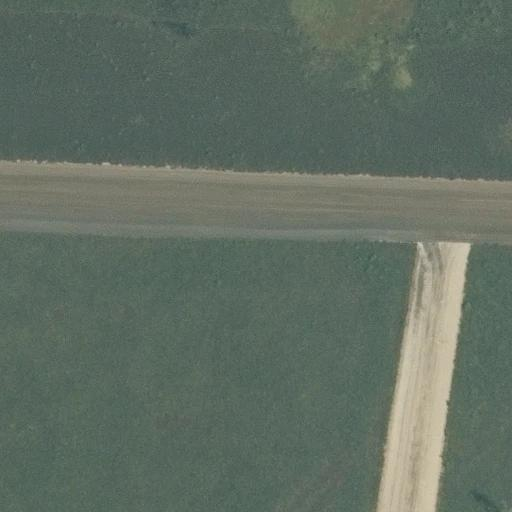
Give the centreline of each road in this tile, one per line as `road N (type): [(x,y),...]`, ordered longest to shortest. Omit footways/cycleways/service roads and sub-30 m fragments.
road 1 (track): [(0,199),(511,216)]
road 2 (track): [(444,214),(402,511)]
